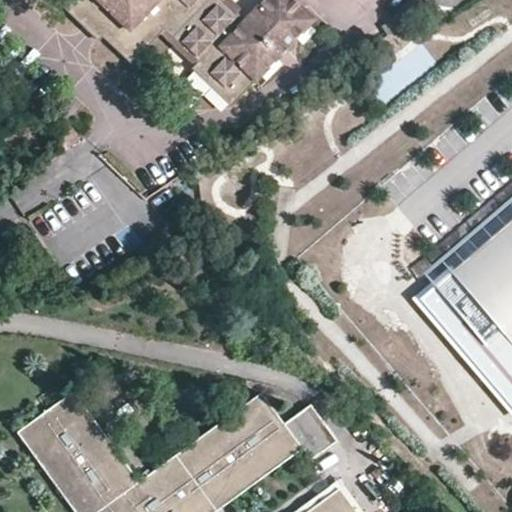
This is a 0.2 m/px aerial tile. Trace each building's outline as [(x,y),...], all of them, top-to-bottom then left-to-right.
[(71,0),(66,6),(86,26),(91,20),(131,59),(161,28),(200,65),(197,69),(232,102),(253,79),(256,82),(314,21),(292,0),(264,0),(245,21),(222,0),(71,0)] [(500,94),(475,105),(485,126),(510,115),(500,94)] [(453,270),(511,220),(511,197),(442,257),(453,270)] [(511,220),(453,270),(511,339),(511,220)] [(214,511),(300,448),(309,459),(335,440),(308,404),(282,422),(273,409),(259,391),(158,464),(148,471),(136,479),(81,404),(70,390),(46,407),(40,411),(15,429),(27,446),(72,509),(74,511),(353,511),(333,486),(299,511),(214,511)]
